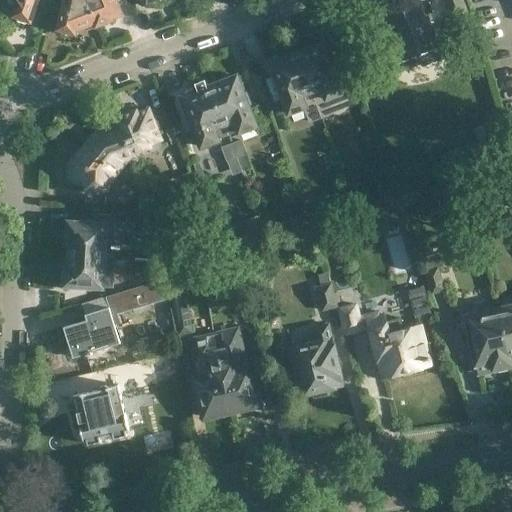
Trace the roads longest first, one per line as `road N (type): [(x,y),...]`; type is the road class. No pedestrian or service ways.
road 1 (residential): [(0,511),(16,219),(0,150)]
road 2 (tertiary): [(198,511),(339,482),(504,461)]
road 3 (residential): [(0,116),(137,53),(282,0)]
